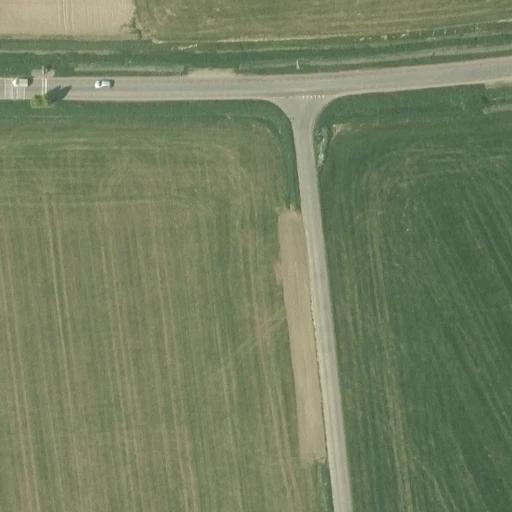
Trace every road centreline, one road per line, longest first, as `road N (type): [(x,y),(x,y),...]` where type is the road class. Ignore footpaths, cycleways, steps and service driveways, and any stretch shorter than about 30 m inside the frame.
road 1 (unclassified): [(344,511),(300,88)]
road 2 (tertiary): [(44,90),(300,88)]
road 3 (tertiary): [(300,88),(511,69)]
